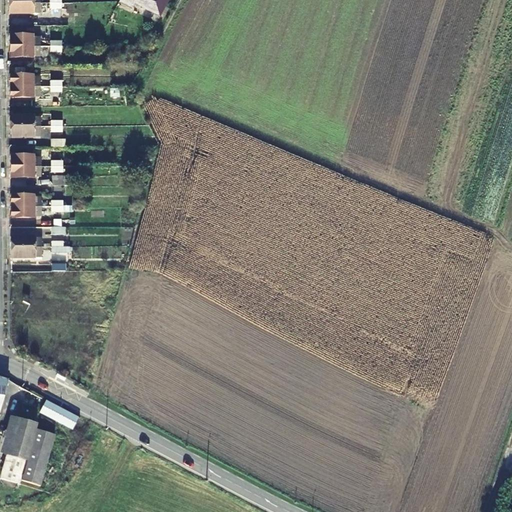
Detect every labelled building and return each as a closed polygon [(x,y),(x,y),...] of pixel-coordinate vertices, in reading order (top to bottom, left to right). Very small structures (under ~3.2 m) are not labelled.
[(169,0),(121,0),(121,2),(134,9),(137,3),(158,14),(162,12),(163,13),(169,0)] [(40,13),(40,3),(9,3),(9,15),(32,15),(32,13),(40,13)] [(10,48),(40,48),(40,37),(33,37),(32,36),(10,36),(10,48)] [(40,57),(40,48),(10,48),(10,59),(33,59),(33,57),(40,57)] [(10,88),(40,88),(40,78),(33,78),(33,76),(10,76),(10,88)] [(40,97),(40,88),(10,88),(10,98),(33,98),(33,97),(40,97)] [(10,128),(40,127),(40,118),(33,118),(33,117),(10,116),(10,128)] [(40,137),(40,127),(10,128),(10,139),(33,139),(34,137),(40,137)] [(11,168),(41,168),(41,158),(34,158),(33,157),(11,157),(11,168)] [(41,178),(41,168),(11,168),(11,179),(34,179),(34,178),(41,178)] [(68,186),(67,177),(51,177),(52,186),(68,186)] [(11,208),(41,208),(41,199),(34,198),(34,196),(11,197),(11,208)] [(41,218),(41,208),(11,208),(11,219),(34,219),(34,218),(41,218)] [(11,249),(41,249),(41,240),(34,240),(34,238),(11,237),(11,249)] [(51,242),(51,252),(69,253),(69,247),(63,247),(63,242),(51,242)] [(41,258),(41,249),(11,249),(11,260),(34,260),(34,258),(41,258)] [(74,428),(79,416),(46,400),(41,412),(74,428)] [(26,461),(35,431),(36,425),(17,420),(7,455),(26,461)] [(53,436),(35,431),(26,461),(20,481),(40,485),(53,436)] [(19,484),(20,481),(26,461),(7,455),(1,479),(19,484)]
